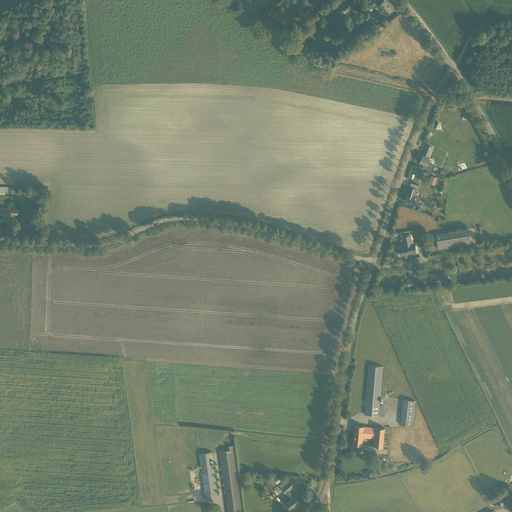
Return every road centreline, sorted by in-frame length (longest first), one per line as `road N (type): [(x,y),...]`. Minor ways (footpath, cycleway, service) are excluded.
road 1 (unclassified): [(0,238),(92,245),(166,220),(206,218),(373,262)]
road 2 (unclassified): [(311,511),(329,475),(352,326),(373,262)]
road 3 (track): [(237,0),(326,64),(437,89)]
road 4 (unclassified): [(373,262),(410,149),(453,67)]
road 5 (unclassified): [(511,172),(453,67)]
